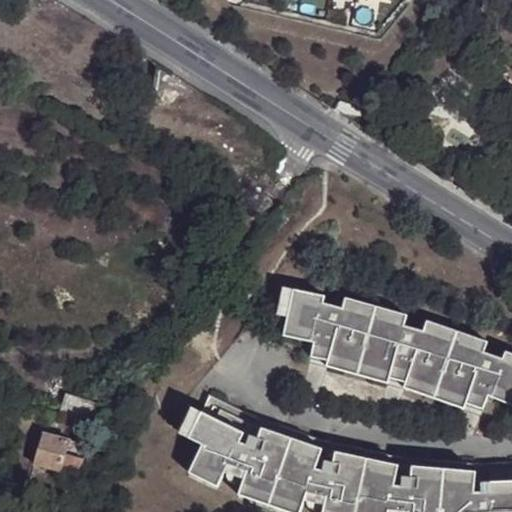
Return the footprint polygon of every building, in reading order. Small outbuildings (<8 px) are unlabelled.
[(281,326),(286,297),(275,295),(270,324),(281,326)] [(511,356),(509,356),(504,367),(485,360),(422,336),(403,332),(337,319),(316,315),(319,303),(286,297),(281,326),(277,346),(309,352),(306,367),(324,370),(323,376),(389,388),(390,383),(406,387),(404,392),(467,416),(469,410),(486,417),(492,402),(511,409),(511,356)] [(403,332),(405,320),(339,308),(337,319),(403,332)] [(485,360),(489,349),(426,325),(422,336),(485,360)] [(258,418),(212,395),(189,441),(203,448),(188,476),(217,491),(228,469),(246,477),(237,500),(269,511),(302,511),(307,499),(326,505),(324,511),(511,511),(511,463),(506,464),(505,473),(482,472),(483,463),(429,460),(428,470),(405,468),(406,459),(353,448),(352,457),(329,452),(331,443),(280,425),(277,434),(255,427),(258,418)] [(100,432),(116,413),(64,398),(58,417),(58,420),(100,432)] [(280,425),(258,418),(255,427),(277,434),(280,425)] [(73,481),(90,450),(42,435),(31,467),(73,481)] [(352,457),(353,448),(331,443),(329,452),(352,457)] [(428,470),(429,460),(406,459),(405,468),(428,470)] [(505,473),(506,464),(483,463),(482,472),(505,473)]
